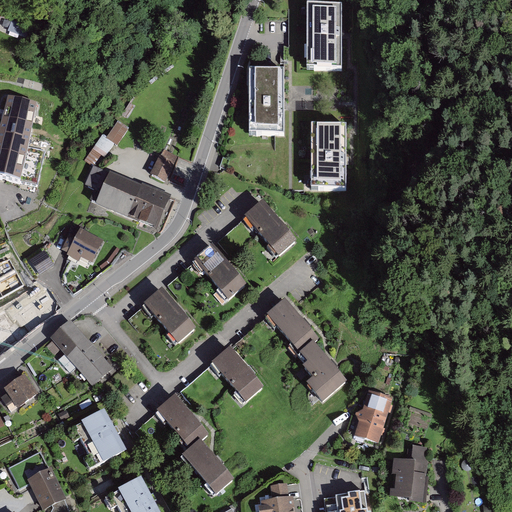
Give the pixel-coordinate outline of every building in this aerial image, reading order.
[(346,10),(308,9),(307,72),(345,73),(346,10)] [(285,76),(247,75),(246,138),(284,138),(285,76)] [(37,107),(8,100),(0,132),(0,177),(36,187),(45,153),(27,149),(37,107)] [(133,127),(121,119),(108,140),(119,147),(133,127)] [(351,129),(313,129),(313,192),(351,192),(351,129)] [(179,160),(162,152),(151,176),(168,185),(179,160)] [(170,198),(107,174),(94,207),(157,231),(170,198)] [(294,243),(261,205),(242,221),(275,259),(294,243)] [(79,264),(81,260),(93,265),(104,243),(81,231),(76,240),(70,237),(62,253),(68,256),(67,258),(79,264)] [(210,247),(192,264),(225,302),(244,285),(210,247)] [(45,251),(29,261),(39,278),(55,268),(45,251)] [(5,324),(0,327),(0,344),(4,352),(65,316),(50,290),(2,318),(5,324)] [(159,292),(140,307),(174,347),(193,331),(159,292)] [(318,343),(282,302),(264,318),(305,364),(299,370),(307,379),(302,383),(322,407),(347,384),(314,347),(318,343)] [(116,368),(70,322),(50,342),(96,388),(116,368)] [(263,391),(228,351),(209,367),(245,407),(263,391)] [(38,396),(24,378),(5,392),(19,410),(38,396)] [(394,402),(368,393),(353,438),(380,447),(394,402)] [(173,400),(157,414),(190,450),(179,460),(215,500),(234,483),(200,444),(207,438),(173,400)] [(104,410),(78,424),(102,467),(127,453),(104,410)] [(412,464),(393,461),(389,499),(425,509),(428,478),(429,451),(413,449),(412,464)] [(51,470),(27,483),(42,511),(47,511),(68,501),(51,470)] [(159,511),(140,478),(115,492),(126,511),(159,511)] [(273,502),(257,504),(257,511),(295,511),(294,498),(290,499),(288,486),(271,489),(273,502)] [(369,511),(366,493),(333,499),(334,511),(369,511)]
